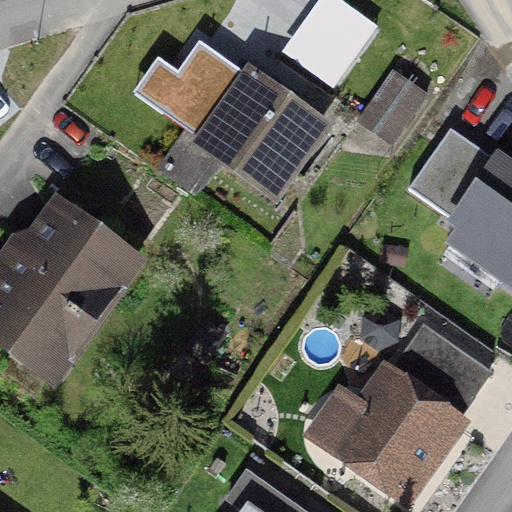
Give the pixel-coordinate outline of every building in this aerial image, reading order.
[(220,80),(254,32),(229,14),(195,62),(220,80)] [(390,76),(355,125),(389,149),(423,99),(390,76)] [(269,198),(317,132),(248,83),(202,147),(186,136),(160,173),(195,199),(221,164),(269,198)] [(511,179),(447,134),(405,193),(478,244),(473,251),(503,271),(497,279),(511,288),(511,179)] [(78,319),(88,326),(129,270),(53,215),(28,249),(21,244),(10,246),(0,259),(2,270),(9,276),(0,288),(0,342),(36,368),(70,321),(75,325),(78,319)] [(399,500),(452,426),(386,380),(334,454),(399,500)]
